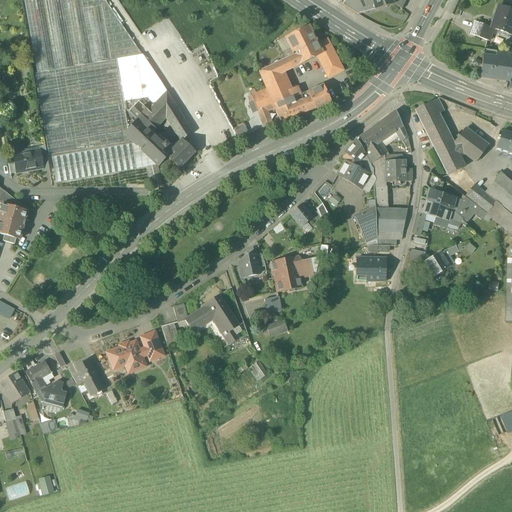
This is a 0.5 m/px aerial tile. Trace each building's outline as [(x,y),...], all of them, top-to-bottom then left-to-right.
[(51,156),(56,184),(158,166),(137,146),(137,147),(126,136),(125,135),(137,123),(128,114),(126,111),(124,103),(117,60),(142,56),(108,5),(104,0),(23,0),(37,74),(34,74),(48,157),(51,156)] [(359,15),(366,13),(362,0),(346,0),(343,5),(359,15)] [(371,0),(362,0),(366,13),(375,10),(371,0)] [(371,0),(375,10),(395,5),(394,4),(393,0),(371,0)] [(402,10),(406,2),(401,0),(393,0),(394,4),(401,10),(402,10)] [(497,31),(511,35),(511,31),(511,15),(507,14),(508,11),(498,8),(491,28),(491,29),(497,31)] [(470,35),(481,39),(486,26),(474,23),(470,35)] [(288,59),(293,69),(317,57),(323,54),(318,44),(309,26),(284,39),(293,56),(292,56),(288,59)] [(481,39),(488,42),(492,34),(495,35),(497,31),(491,29),(491,28),(486,26),(481,39)] [(497,31),(495,35),(509,40),(511,35),(497,31)] [(293,56),(284,39),(277,42),(285,60),(288,59),(292,56),(293,56)] [(317,57),(330,83),(346,75),(327,40),(318,44),(323,54),(317,57)] [(510,90),(511,90),(511,72),(511,73),(511,71),(511,53),(496,52),(484,50),(480,79),(510,83),(509,88),(508,90),(510,90)] [(144,100),(161,83),(142,56),(117,60),(124,103),(144,100)] [(279,63),(284,74),(285,73),(293,69),(288,59),(285,60),(279,63)] [(259,74),(266,89),(273,106),(292,99),(289,91),(282,75),(284,74),(279,63),(259,73),(259,72),(259,73),(259,74)] [(292,89),(285,73),(284,74),(282,75),(289,91),(292,89)] [(161,83),(144,100),(139,104),(138,103),(128,114),(137,123),(125,135),(126,136),(137,147),(137,146),(158,166),(159,167),(159,166),(166,159),(165,158),(170,153),(150,134),(165,119),(176,108),(161,83)] [(310,98),(314,110),(315,110),(317,109),(330,103),(331,103),(323,86),(307,92),(310,98)] [(298,87),(292,89),(289,91),(292,99),(300,96),(301,95),(298,87)] [(266,109),(273,106),(266,89),(256,93),(254,89),(250,91),(254,102),(258,112),(266,109)] [(273,106),(280,123),(281,122),(307,113),(302,101),(300,96),(292,99),(273,106)] [(302,101),(307,113),(314,110),(310,98),(302,101)] [(438,99),(430,103),(436,115),(444,110),(438,99)] [(126,111),(128,114),(138,103),(139,104),(144,100),(124,103),(126,111)] [(248,104),(252,114),(258,112),(254,102),(248,104)] [(459,161),(465,154),(453,144),(451,145),(436,115),(430,103),(415,111),(447,177),(463,169),(459,161)] [(176,108),(165,119),(180,142),(181,141),(182,141),(183,141),(192,132),(177,110),(176,108)] [(273,125),(266,109),(258,112),(257,113),(263,128),(263,129),(270,127),(273,125)] [(362,150),(376,143),(395,132),(403,128),(395,112),(359,138),(357,141),(362,150)] [(234,129),(238,139),(249,135),(244,125),(234,129)] [(401,140),(411,154),(411,153),(408,138),(403,128),(395,132),(401,140)] [(465,130),(453,144),(465,154),(476,163),(488,147),(465,130)] [(401,140),(395,132),(376,143),(381,150),(401,140)] [(497,149),(511,154),(511,134),(502,132),(497,149)] [(166,159),(179,170),(195,153),(183,141),(182,141),(181,141),(180,142),(170,153),(165,158),(166,159)] [(339,160),(344,163),(345,163),(352,167),(355,163),(360,157),(364,153),(362,150),(357,141),(345,153),(339,160)] [(387,208),(386,187),(388,183),(386,183),(385,166),(382,166),(378,160),(384,155),(381,150),(376,143),(362,150),(364,153),(373,169),(373,175),(373,178),(374,185),(374,193),(375,196),(375,209),(387,208)] [(40,151),(42,163),(48,162),(45,147),(39,148),(39,151),(40,151)] [(16,174),(43,169),(42,163),(40,151),(39,151),(32,153),(32,155),(25,157),(24,154),(13,156),(14,164),(16,174)] [(364,163),(365,166),(369,172),(373,169),(364,153),(360,157),(364,163)] [(385,166),(386,183),(388,183),(411,182),(412,182),(412,181),(412,170),(405,170),(405,162),(405,161),(401,161),(400,156),(389,157),(390,162),(385,162),(385,166)] [(360,164),(361,165),(364,163),(360,157),(355,163),(358,166),(360,164)] [(369,176),(352,167),(345,163),(344,163),(337,176),(361,190),(369,176)] [(355,163),(352,167),(369,176),(373,178),(373,175),(371,174),(369,172),(363,167),(361,165),(360,164),(358,166),(355,163)] [(425,187),(441,191),(444,182),(430,171),(425,187)] [(491,219),(511,235),(511,182),(500,174),(485,193),(481,190),(470,202),(486,214),(491,219)] [(373,178),(369,176),(361,190),(369,194),(374,185),(373,178)] [(323,198),(331,189),(325,184),(317,193),(323,198)] [(464,197),(470,202),(481,190),(475,185),(464,197)] [(429,191),(426,203),(452,211),(463,219),(468,203),(463,201),(429,191)] [(20,205),(4,192),(0,196),(0,204),(2,206),(18,211),(20,205)] [(341,200),(335,195),(329,202),(335,207),(341,200)] [(474,215),(481,221),(482,219),(486,214),(470,202),(464,197),(463,201),(468,203),(463,219),(467,223),(474,215)] [(463,222),(463,219),(452,211),(426,203),(422,214),(436,218),(434,224),(446,228),(448,224),(459,227),(461,224),(463,222)] [(289,215),(301,229),(302,228),(307,224),(312,219),(314,218),(312,216),(302,204),(289,215)] [(317,212),(323,223),(324,224),(331,220),(322,204),(316,210),(317,212)] [(16,239),(20,240),(27,213),(18,211),(2,206),(0,213),(0,234),(4,236),(16,239)] [(396,241),(401,241),(407,210),(387,208),(375,209),(376,219),(377,239),(377,241),(396,241)] [(359,227),(376,219),(375,209),(369,212),(355,218),(359,227)] [(318,227),(323,223),(317,212),(312,216),(314,218),(312,219),(318,227)] [(491,219),(486,214),(482,219),(488,223),(491,219)] [(412,235),(419,237),(423,219),(417,217),(412,235)] [(377,239),(376,219),(359,227),(366,244),(377,239)] [(285,231),(280,223),(272,230),(276,235),(285,231)] [(312,230),(307,224),(302,228),(307,234),(312,230)] [(448,224),(446,228),(445,232),(456,235),(459,227),(448,224)] [(3,242),(14,245),(16,239),(4,236),(3,242)] [(476,250),(468,243),(464,249),(471,255),(476,250)] [(320,252),(319,258),(325,259),(327,258),(328,247),(321,246),(320,252)] [(425,264),(433,278),(454,265),(449,257),(458,252),(455,247),(441,253),(435,257),(425,264)] [(411,252),(405,274),(420,266),(422,254),(411,252)] [(239,263),(243,279),(258,275),(257,269),(254,256),(251,256),(249,254),(239,263)] [(254,256),(257,269),(265,268),(264,264),(261,255),(254,256)] [(313,277),(315,278),(319,258),(301,262),(299,257),(295,258),(300,278),(302,278),(302,271),(310,268),(311,275),(313,275),(313,277)] [(270,263),(277,294),(302,289),(300,278),(295,258),(270,263)] [(373,282),(384,282),(385,260),(357,259),(357,260),(360,261),(360,268),(357,268),(356,282),(367,282),(367,278),(374,279),(373,282)] [(488,291),(498,293),(500,284),(490,282),(488,291)] [(212,321),(222,337),(232,331),(238,327),(219,296),(203,306),(204,308),(187,319),(185,321),(191,331),(193,333),(212,321)] [(264,300),(267,315),(281,312),(278,298),(264,300)] [(14,310),(0,301),(0,315),(9,320),(14,310)] [(173,308),(177,323),(185,321),(187,319),(184,305),(173,308)] [(177,323),(173,324),(175,330),(183,328),(187,334),(191,331),(185,321),(177,323)] [(266,327),(270,337),(287,330),(283,321),(266,327)] [(167,326),(173,346),(180,344),(175,330),(173,324),(167,326)] [(173,346),(167,326),(161,328),(167,348),(173,346)] [(242,332),(238,327),(232,331),(236,336),(242,332)] [(236,336),(232,331),(222,337),(228,347),(238,340),(236,336)] [(148,356),(150,362),(164,357),(154,333),(141,338),(145,349),(148,356)] [(130,368),(132,373),(146,367),(142,358),(148,356),(145,349),(139,351),(136,342),(106,353),(113,371),(126,366),(130,368)] [(54,357),(60,369),(66,366),(59,354),(54,357)] [(87,391),(91,398),(104,391),(88,360),(75,367),(78,375),(84,384),(87,391)] [(31,384),(35,391),(44,386),(45,387),(49,385),(49,384),(50,384),(48,381),(54,378),(45,362),(25,373),(30,383),(31,384)] [(259,363),(252,367),(254,370),(261,380),(267,376),(259,363)] [(248,370),(245,365),(237,371),(240,375),(248,370)] [(257,383),(261,380),(254,370),(250,373),(257,383)] [(0,383),(0,385),(10,402),(27,391),(16,373),(0,383)] [(72,378),(77,387),(84,384),(78,375),(72,378)] [(46,389),(45,387),(44,386),(35,391),(41,402),(44,411),(53,413),(61,411),(66,391),(61,390),(57,383),(46,389)] [(84,384),(77,387),(81,394),(87,391),(84,384)] [(106,395),(112,405),(117,403),(111,392),(106,395)] [(26,406),(31,422),(39,420),(34,404),(26,406)] [(3,413),(6,424),(16,421),(15,418),(13,410),(3,413)] [(77,411),(75,417),(87,421),(89,415),(77,411)] [(511,413),(502,418),(505,425),(508,435),(511,433),(511,413)] [(86,424),(87,421),(75,417),(70,415),(68,422),(69,428),(79,426),(86,424)] [(21,416),(15,418),(16,421),(20,436),(26,435),(21,416)] [(20,436),(16,421),(6,424),(5,424),(10,440),(20,436)] [(55,424),(47,426),(49,433),(56,431),(55,424)] [(43,434),(49,433),(47,426),(41,428),(43,434)] [(5,454),(7,460),(25,455),(23,449),(5,454)] [(42,497),(54,494),(49,477),(38,480),(42,497)]
